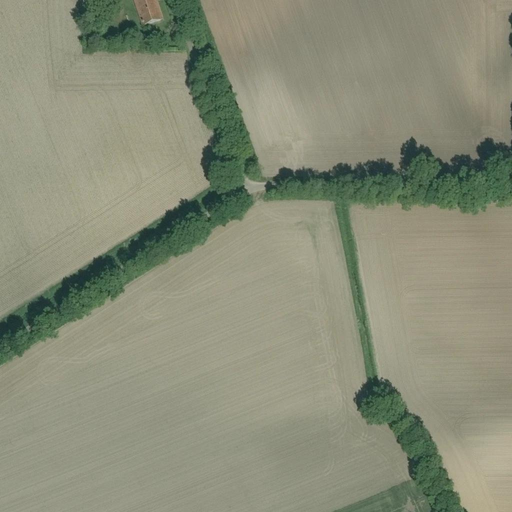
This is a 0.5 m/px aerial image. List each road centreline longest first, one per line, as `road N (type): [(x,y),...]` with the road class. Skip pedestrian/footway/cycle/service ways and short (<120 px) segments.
road 1 (residential): [(0,343),(243,185)]
road 2 (residential): [(243,185),(511,183)]
road 3 (residential): [(243,185),(175,0)]
